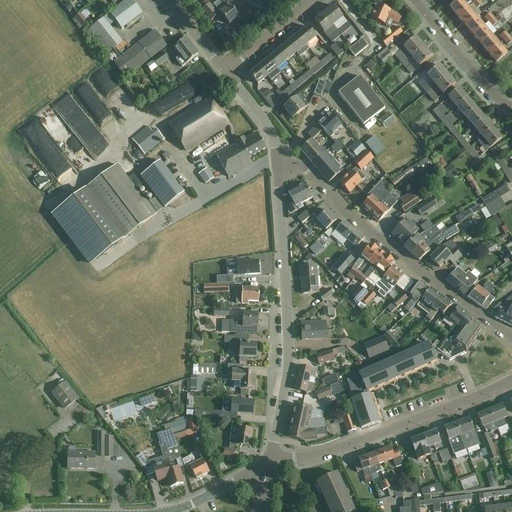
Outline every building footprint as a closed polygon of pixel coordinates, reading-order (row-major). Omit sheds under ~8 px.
[(130,0),(128,0),(122,5),(110,14),(122,29),(142,14),(130,0)] [(238,17),(224,0),(219,0),(217,2),(224,10),(220,14),(228,25),(238,17)] [(458,0),(449,8),(457,18),(468,9),(460,0),(458,0)] [(482,4),(478,0),(472,5),(473,6),(469,10),(468,9),(457,18),(465,27),(475,18),(480,14),(476,9),(482,4)] [(199,7),(202,10),(211,21),(218,15),(206,1),(199,7)] [(371,19),(384,25),(385,27),(389,28),(390,28),(393,22),(398,25),(401,17),(376,6),(371,19)] [(352,23),(348,26),(333,7),(323,15),(341,36),(350,29),(354,34),(358,31),(352,23)] [(484,18),(487,23),(493,18),(489,13),(484,18)] [(72,20),(79,30),(82,27),(83,28),(88,24),(84,19),(80,14),(74,18),(72,20)] [(341,36),(323,15),(314,22),(332,44),(341,36)] [(465,27),(473,36),(483,27),(475,18),(465,27)] [(497,23),(493,18),(487,23),(491,27),(497,23)] [(473,36),(480,45),(491,36),(495,32),(491,27),(487,23),(483,27),(473,36)] [(307,28),(297,36),(305,46),(315,37),(307,28)] [(397,28),(390,34),(381,42),(385,47),(402,33),(397,28)] [(154,31),(147,37),(114,63),(126,78),(167,46),(154,31)] [(499,36),(503,41),(509,36),(505,31),(499,36)] [(297,36),(287,44),(295,54),(298,57),(308,50),(305,46),(297,36)] [(480,45),(488,54),(499,46),(491,36),(480,45)] [(511,41),(511,40),(509,36),(503,41),(507,46),(511,41)] [(394,56),(402,66),(423,47),(415,38),(402,49),(403,49),(394,56)] [(185,39),(177,45),(173,49),(179,57),(175,60),(181,68),(198,55),(185,39)] [(348,50),(354,58),(368,47),(362,40),(348,50)] [(287,44),(277,52),(285,62),(295,54),(287,44)] [(335,44),(330,48),(337,58),(343,54),(335,44)] [(499,46),(488,54),(496,64),(506,55),(499,46)] [(423,47),(402,66),(410,75),(431,57),(423,47)] [(376,57),(383,65),(392,57),(386,49),(376,57)] [(277,52),(268,60),(276,69),(285,62),(277,52)] [(329,55),(319,63),(322,67),(332,59),(329,55)] [(258,68),(266,78),(270,82),(280,74),(276,69),(268,60),(258,68)] [(322,67),(319,63),(309,70),(313,75),(322,67)] [(426,77),(434,87),(447,75),(439,66),(426,77)] [(266,78),(258,68),(249,75),(257,85),(266,78)] [(313,75),(309,70),(299,78),(303,83),(313,75)] [(447,75),(434,87),(442,96),(455,85),(447,75)] [(338,94),(363,126),(384,109),(359,77),(338,94)] [(303,83),(299,78),(290,86),(294,90),(303,83)] [(430,90),(422,80),(418,84),(426,94),(430,90)] [(313,95),(321,98),(326,84),(319,81),(313,95)] [(294,90),(290,86),(280,94),(284,98),(294,90)] [(447,99),(455,109),(467,99),(459,89),(447,99)] [(438,99),(430,90),(426,94),(434,103),(438,99)] [(62,104),(105,158),(118,147),(75,93),(62,104)] [(284,98),(280,94),(275,98),(272,94),(264,100),(272,109),(279,103),(278,103),(284,98)] [(121,109),(136,103),(133,95),(118,101),(121,109)] [(299,97),(291,103),(284,109),(292,119),(307,107),(299,97)] [(211,98),(203,103),(169,124),(186,152),(228,125),(211,98)] [(455,109),(464,119),(476,109),(467,99),(455,109)] [(116,121),(114,106),(97,108),(99,121),(107,120),(108,127),(117,126),(116,121)] [(432,112),(440,122),(444,118),(443,116),(446,113),(439,106),(432,112)] [(464,119),(473,129),(484,119),(476,109),(464,119)] [(395,110),(386,116),(390,121),(399,115),(395,110)] [(329,138),(330,138),(341,127),(335,121),(337,119),(331,113),(317,126),(322,131),(329,138)] [(449,113),(444,118),(440,122),(449,132),(453,128),(451,126),(456,121),(449,113)] [(473,129),(481,139),(493,129),(484,119),(473,129)] [(312,140),(322,131),(317,126),(307,135),(312,140)] [(132,140),(145,155),(164,140),(156,130),(152,133),(147,127),(132,140)] [(62,139),(55,133),(52,136),(44,128),(34,138),(49,152),(62,139)] [(462,139),(453,128),(449,132),(458,143),(462,139)] [(493,129),(481,139),(477,142),(486,153),(501,139),(493,129)] [(373,140),(384,152),(393,145),(382,132),(373,140)] [(237,145),(232,148),(217,157),(229,178),(252,165),(248,159),(265,149),(256,134),(244,141),(243,138),(235,142),(237,145)] [(462,139),(458,143),(466,152),(470,148),(462,139)] [(300,151),(312,164),(325,152),(321,147),(318,150),(310,142),(300,151)] [(338,142),(336,144),(330,148),(333,151),(340,145),(338,142)] [(360,145),(352,153),(357,159),(366,151),(360,145)] [(479,158),(470,148),(466,152),(475,162),(479,158)] [(495,149),(491,151),(490,152),(496,162),(501,160),(495,149)] [(366,151),(354,163),(361,171),(374,159),(366,151)] [(325,152),(312,164),(328,183),(339,174),(336,171),(339,168),(326,152),(325,152)] [(434,153),(425,159),(429,165),(438,158),(434,153)] [(384,160),(379,164),(383,169),(388,165),(384,160)] [(422,169),(428,166),(425,160),(419,163),(422,169)] [(508,170),(501,160),(496,162),(503,173),(508,170)] [(140,176),(164,208),(184,193),(160,161),(140,176)] [(144,199),(118,165),(53,214),(91,264),(156,215),(156,214),(162,209),(154,199),(148,204),(144,199)] [(198,175),(205,185),(214,178),(207,169),(198,175)] [(52,184),(59,177),(52,170),(45,177),(52,184)] [(355,170),(347,177),(340,184),(349,194),(364,179),(355,170)] [(511,182),(511,176),(508,170),(503,173),(510,184),(511,182)] [(476,180),(482,178),(478,171),(473,174),(476,180)] [(506,194),(511,191),(511,183),(503,187),(506,194)] [(305,184),(297,188),(304,203),(312,199),(314,203),(319,201),(314,191),(309,193),(305,184)] [(361,207),(370,216),(388,196),(381,190),(384,188),(379,184),(366,198),(368,200),(361,207)] [(304,203),(297,188),(288,193),(292,203),(288,205),(292,213),(297,210),(296,207),(304,203)] [(500,199),(495,192),(481,201),(485,208),(500,199)] [(401,208),(404,213),(419,203),(412,194),(400,201),(404,206),(401,208)] [(388,196),(370,216),(378,223),(396,204),(388,196)] [(433,198),(416,209),(420,216),(438,205),(433,198)] [(485,208),(491,218),(506,209),(500,199),(485,208)] [(313,215),(309,210),(297,219),(302,224),(313,215)] [(461,216),(464,221),(473,215),(470,210),(461,216)] [(313,215),(326,231),(336,222),(327,211),(322,216),(318,211),(313,215)] [(392,234),(403,246),(418,232),(407,220),(392,234)] [(364,239),(343,222),(335,231),(356,249),(364,239)] [(403,248),(410,254),(428,239),(430,242),(440,233),(434,227),(424,233),(418,237),(417,237),(412,240),(403,248)] [(428,239),(410,254),(419,262),(419,261),(420,261),(426,256),(444,240),(445,240),(446,241),(458,234),(454,227),(446,232),(440,233),(430,242),(428,239)] [(328,238),(335,232),(331,228),(324,234),(328,238)] [(440,248),(436,252),(429,259),(439,268),(443,264),(445,265),(449,262),(453,266),(461,257),(453,250),(455,247),(454,247),(450,243),(450,242),(440,248)] [(346,271),(349,273),(353,268),(356,271),(360,266),(365,260),(368,263),(378,251),(370,245),(356,263),(355,262),(346,271)] [(364,277),(367,279),(368,280),(385,257),(378,251),(368,263),(372,266),(364,277)] [(340,276),(354,261),(347,255),(333,270),(340,276)] [(385,256),(385,257),(368,280),(367,279),(367,280),(375,286),(379,281),(384,275),(393,262),(385,256)] [(244,260),(236,261),(237,277),(244,276),(259,275),(258,262),(244,263),(244,260)] [(314,267),(310,267),(300,268),(302,295),(316,294),(314,267)] [(405,294),(407,292),(413,284),(392,267),(378,284),(380,285),(377,287),(380,291),(377,293),(383,299),(394,289),(396,286),(405,294)] [(349,273),(349,274),(355,278),(359,273),(356,271),(353,268),(349,273)] [(468,272),(465,275),(457,268),(446,282),(464,297),(470,289),(470,290),(472,288),(472,287),(478,280),(468,272)] [(359,273),(355,278),(363,284),(367,280),(367,279),(364,277),(359,273)] [(404,310),(409,313),(411,310),(428,288),(420,282),(409,297),(412,300),(407,307),(404,310)] [(474,290),(468,298),(476,304),(477,306),(485,311),(491,303),(494,300),(488,296),(494,288),(486,282),(483,287),(484,288),(482,291),(476,287),(474,290)] [(204,286),(204,294),(228,294),(228,285),(204,286)] [(357,304),(367,294),(360,287),(350,297),(357,304)] [(236,298),(236,305),(241,305),(248,305),(248,302),(258,303),(259,290),(249,289),(242,289),(241,298),(236,298)] [(423,311),(428,315),(432,310),(430,309),(440,296),(430,289),(420,302),(421,302),(417,307),(423,311)] [(319,297),(322,302),(332,295),(328,290),(319,297)] [(361,302),(366,306),(375,297),(370,292),(361,302)] [(391,313),(407,299),(402,294),(392,303),(386,308),(391,313)] [(438,311),(443,315),(452,305),(440,296),(430,309),(432,310),(428,315),(426,318),(430,322),(438,311)] [(511,304),(509,302),(505,308),(499,305),(493,310),(498,314),(496,319),(511,327),(511,304)] [(442,316),(455,326),(459,328),(468,316),(453,304),(452,305),(443,315),(442,316)] [(236,336),(247,336),(256,337),(256,327),(257,327),(257,314),(243,314),(243,321),(230,321),(229,334),(237,334),(236,336)] [(436,351),(440,355),(449,362),(466,354),(484,328),(468,316),(459,328),(455,326),(436,351)] [(326,322),(300,323),(301,341),(333,339),(332,326),(326,326),(326,322)] [(405,338),(412,334),(409,329),(402,333),(405,338)] [(383,336),(395,348),(399,344),(389,332),(383,336)] [(247,336),(236,336),(234,336),(234,337),(224,337),(224,343),(231,344),(230,348),(234,353),(237,351),(237,352),(237,357),(239,358),(239,363),(246,363),(246,358),(255,359),(256,345),(247,344),(247,336)] [(388,351),(383,338),(363,346),(369,359),(388,351)] [(428,345),(412,352),(419,368),(430,364),(431,366),(436,364),(434,358),(440,355),(436,351),(433,348),(430,347),(429,347),(428,345)] [(345,350),(343,347),(316,356),(319,365),(333,360),(332,357),(346,352),(345,350)] [(53,365),(59,360),(52,352),(46,357),(53,365)] [(412,352),(385,364),(393,380),(404,375),(405,378),(410,376),(409,373),(419,368),(412,352)] [(190,392),(202,393),(203,377),(200,377),(200,374),(215,375),(215,365),(193,364),(192,377),(190,377),(190,392)] [(359,376),(360,376),(367,392),(377,387),(378,389),(383,387),(382,385),(393,380),(385,364),(359,376)] [(233,375),(232,382),(241,383),(240,390),(254,391),(255,374),(243,373),(243,366),(227,365),(227,375),(233,375)] [(294,390),(304,393),(305,393),(305,392),(312,391),(313,385),(307,383),(309,377),(313,378),(315,371),(300,367),(294,390)] [(367,392),(360,376),(347,382),(353,401),(351,401),(361,429),(378,423),(374,412),(377,411),(375,406),(373,407),(367,392)] [(51,394),(64,411),(79,399),(65,382),(64,383),(62,380),(57,383),(60,386),(51,394)] [(342,391),(339,384),(316,393),(319,401),(342,391)] [(230,414),(231,414),(243,415),(253,416),(253,402),(231,401),(230,413),(230,414)] [(290,428),(306,432),(307,431),(315,430),(325,428),(324,420),(311,421),(311,422),(308,422),(311,410),(296,407),(296,406),(295,406),(290,428)] [(502,406),(489,411),(497,430),(500,437),(511,432),(509,426),(508,425),(505,426),(503,420),(507,418),(502,406)] [(194,419),(230,421),(231,414),(230,414),(230,413),(195,411),(194,419)] [(497,430),(489,411),(476,416),(482,428),(483,428),(485,432),(488,430),(490,434),(497,430)] [(341,418),(343,424),(347,434),(356,431),(351,415),(341,418)] [(190,431),(196,429),(193,418),(187,420),(190,431)] [(466,450),(479,446),(469,419),(456,424),(466,450)] [(456,424),(443,429),(448,441),(447,441),(452,456),(466,450),(456,424)] [(306,432),(290,428),(288,438),(303,442),(317,441),(315,430),(307,431),(306,432)] [(223,444),(223,450),(222,456),(235,458),(236,452),(235,452),(236,446),(240,447),(243,447),(249,448),(252,431),(238,429),(236,443),(230,442),(229,445),(223,444)] [(180,457),(172,430),(157,435),(159,444),(158,444),(161,452),(167,451),(169,459),(172,458),(172,459),(180,457)] [(191,434),(195,449),(200,459),(207,456),(203,446),(198,432),(191,434)] [(436,432),(423,436),(428,449),(434,446),(435,450),(442,448),(436,432)] [(100,433),(99,456),(114,457),(114,437),(106,437),(107,434),(100,433)] [(487,434),(481,437),(486,449),(488,456),(490,461),(497,459),(495,453),(487,434)] [(428,449),(423,436),(410,441),(417,461),(430,456),(428,449)] [(209,439),(202,442),(207,455),(213,452),(209,439)] [(390,449),(374,455),(378,465),(393,460),(396,470),(403,468),(398,452),(392,454),(390,449)] [(447,450),(438,453),(442,464),(451,460),(447,450)] [(68,452),(68,460),(68,470),(95,470),(95,452),(68,452)] [(374,455),(364,458),(366,463),(369,462),(373,475),(381,472),(378,465),(374,455)] [(191,456),(182,461),(186,470),(190,467),(196,480),(209,474),(202,460),(195,464),(191,456)] [(366,463),(364,458),(358,461),(360,466),(354,468),(356,473),(362,471),(365,478),(373,475),(369,462),(366,463)] [(157,482),(168,479),(170,488),(183,484),(178,468),(176,461),(169,463),(168,463),(153,467),(157,482)] [(497,483),(503,480),(498,469),(492,472),(497,483)] [(354,511),(337,474),(316,483),(329,511),(354,511)] [(475,477),(460,483),(464,492),(478,486),(475,477)] [(395,478),(389,480),(385,482),(387,489),(390,498),(395,496),(395,498),(402,498),(402,496),(395,478)] [(440,484),(434,486),(437,495),(444,494),(440,484)]
